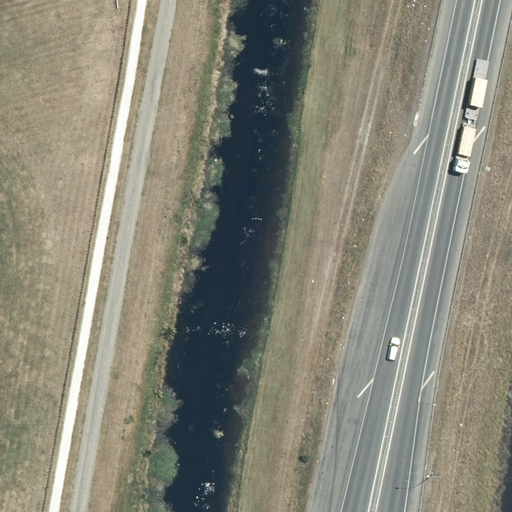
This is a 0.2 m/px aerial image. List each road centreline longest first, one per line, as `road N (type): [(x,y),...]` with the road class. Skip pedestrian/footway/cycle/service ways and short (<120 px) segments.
road 1 (trunk): [(353,511),(460,0)]
road 2 (trunk): [(491,0),(387,511)]
